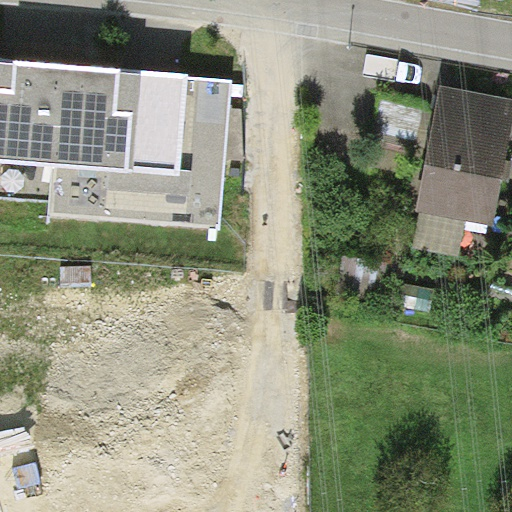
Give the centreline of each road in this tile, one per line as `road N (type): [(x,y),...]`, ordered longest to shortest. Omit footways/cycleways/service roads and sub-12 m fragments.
road 1 (residential): [(275,511),(280,10)]
road 2 (unclassified): [(511,42),(280,10)]
